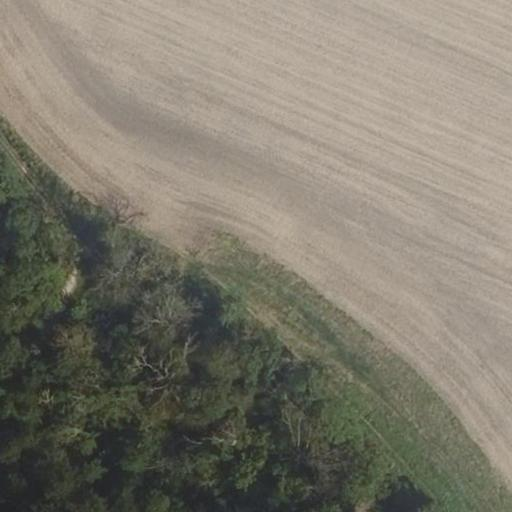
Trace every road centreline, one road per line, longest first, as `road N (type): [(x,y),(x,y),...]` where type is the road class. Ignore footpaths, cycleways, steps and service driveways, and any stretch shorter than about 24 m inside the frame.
road 1 (track): [(0,419),(73,291),(82,251)]
road 2 (track): [(82,251),(0,140)]
